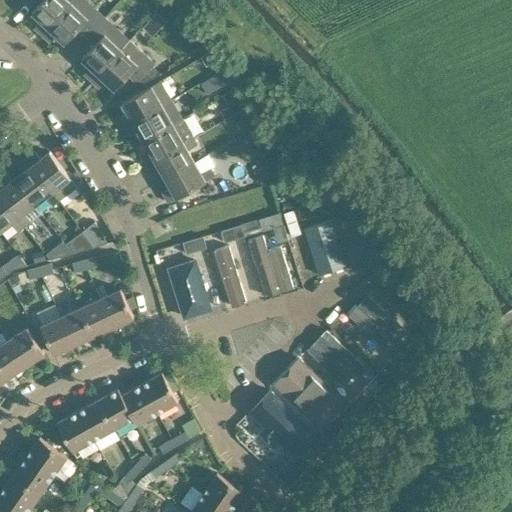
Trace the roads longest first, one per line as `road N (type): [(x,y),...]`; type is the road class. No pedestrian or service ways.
road 1 (residential): [(170,340),(331,287),(337,300),(219,424)]
road 2 (residential): [(170,340),(118,202),(57,88)]
road 3 (residential): [(0,437),(33,398),(170,340)]
